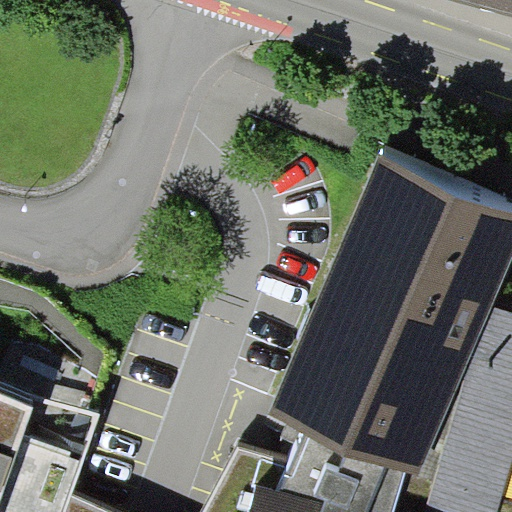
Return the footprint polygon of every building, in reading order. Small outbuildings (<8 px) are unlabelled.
[(511,0),(448,0),(511,17),(511,0)] [(493,307),(511,261),(511,209),(380,155),(270,413),(301,432),(289,460),(241,449),(206,511),(394,511),(406,472),(419,475),(466,370),(493,307)] [(511,313),(493,307),(466,370),(424,511),(496,511),(511,459),(511,313)] [(0,392),(0,511),(64,511),(70,496),(99,414),(36,396),(33,408),(0,392)] [(64,511),(107,511),(70,496),(64,511)]
